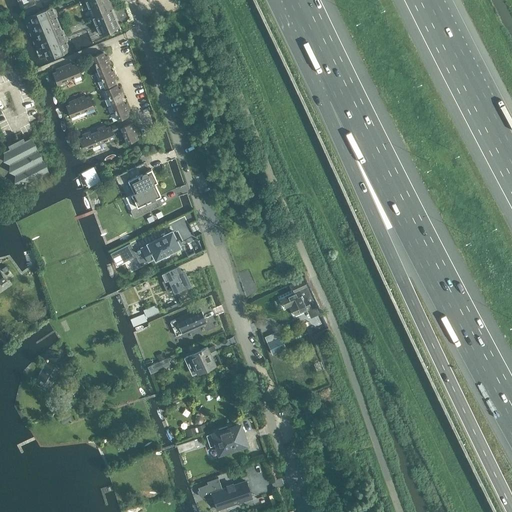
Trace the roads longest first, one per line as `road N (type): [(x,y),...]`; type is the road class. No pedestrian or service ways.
road 1 (tertiary): [(301,511),(130,0)]
road 2 (motorway): [(345,93),(380,232),(511,507)]
road 3 (motorway): [(345,93),(511,412)]
road 4 (motorway): [(511,171),(426,0)]
